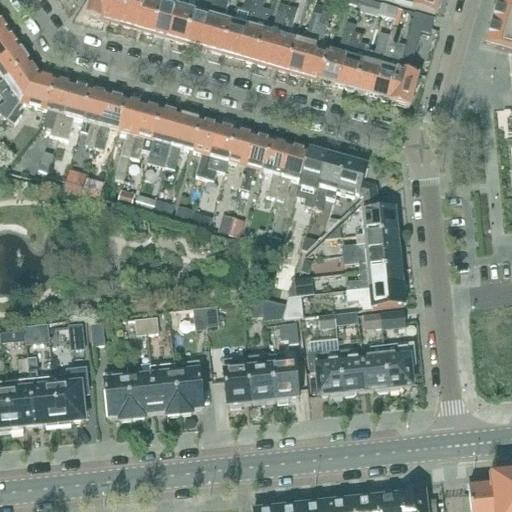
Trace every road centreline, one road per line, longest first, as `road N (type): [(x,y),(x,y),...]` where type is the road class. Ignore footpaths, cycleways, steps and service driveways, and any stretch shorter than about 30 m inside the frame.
road 1 (tertiary): [(0,493),(450,448)]
road 2 (residential): [(428,135),(370,130),(62,44),(26,0)]
road 3 (residential): [(428,135),(450,448)]
road 4 (residential): [(466,0),(428,135)]
